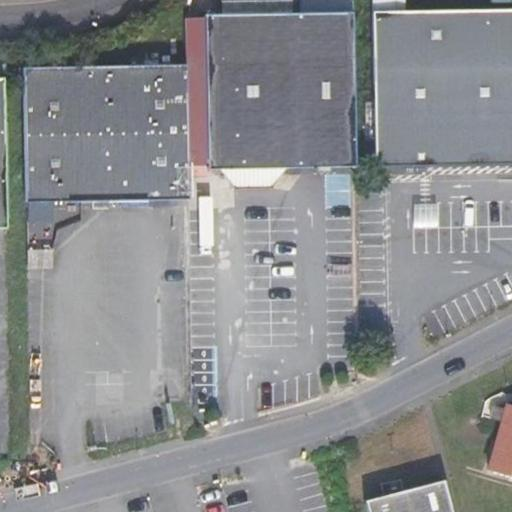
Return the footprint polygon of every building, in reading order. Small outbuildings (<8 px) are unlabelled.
[(184,70),(186,165),(206,164),(206,167),(217,167),(231,187),(269,187),(283,167),(325,165),(353,166),(350,12),(350,2),(299,3),(299,13),(204,16),(204,19),(183,19),(184,70)] [(511,10),(372,12),(374,153),(374,165),(511,163),(511,10)] [(184,70),(87,72),(93,206),(187,204),(186,165),(184,70)] [(93,206),(87,72),(22,73),(25,207),(93,206)] [(0,84),(0,235),(8,236),(7,85),(0,84)] [(366,165),(374,165),(374,153),(366,153),(366,165)] [(511,405),(505,403),(504,408),(492,405),(488,419),(500,422),(487,470),(511,476),(511,405)] [(451,511),(443,479),(364,500),(367,511),(451,511)]
